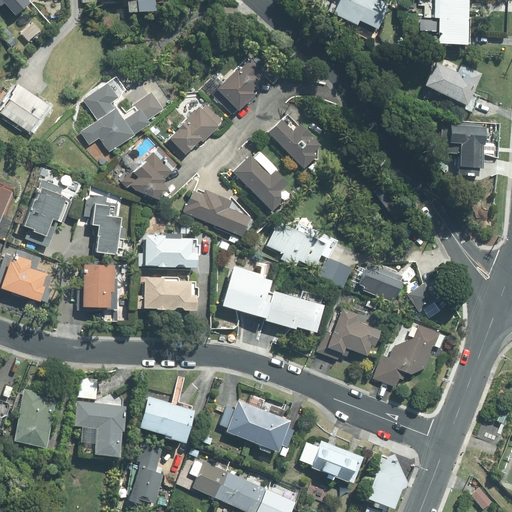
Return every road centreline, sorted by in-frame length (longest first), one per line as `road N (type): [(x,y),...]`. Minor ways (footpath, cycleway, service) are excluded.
road 1 (residential): [(0,332),(68,351),(219,355),(306,382),(445,442)]
road 2 (residential): [(257,0),(340,75),(444,223)]
road 3 (residential): [(496,310),(445,442)]
